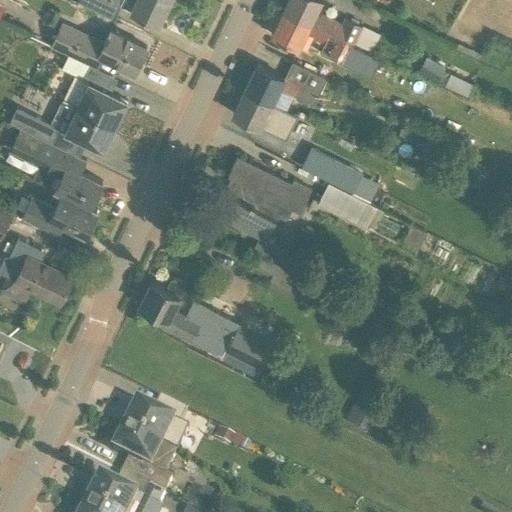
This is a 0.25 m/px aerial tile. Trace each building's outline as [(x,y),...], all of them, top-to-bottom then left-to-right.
[(159,24),(170,0),(169,0),(110,0),(109,0),(80,0),(79,2),(115,20),(121,6),(159,24)] [(288,0),(283,12),(353,45),(363,25),(347,18),(344,26),(322,15),(321,17),(315,15),(322,0),(288,0)] [(353,45),(283,12),(271,34),(299,48),(307,31),(313,33),(311,36),(325,43),(325,42),(333,46),(329,56),(344,63),(353,45)] [(63,23),(52,46),(97,68),(102,57),(135,73),(147,47),(111,30),(105,43),(63,23)] [(245,89),(273,102),(280,88),(314,105),(327,78),(292,61),(284,77),(257,64),(245,89)] [(445,68),(434,62),(426,77),(436,83),(437,82),(444,71),(445,68)] [(78,106),(116,125),(127,100),(106,90),(113,76),(90,65),(83,79),(90,83),(78,106)] [(449,71),(443,84),(466,94),(472,81),(449,71)] [(278,136),(287,139),(299,114),(273,102),(245,89),(233,113),(278,136)] [(116,125),(78,106),(66,131),(17,107),(9,122),(20,127),(75,154),(82,139),(104,149),(116,125)] [(13,141),(20,127),(9,122),(7,121),(0,135),(13,141)] [(9,149),(40,165),(34,178),(62,192),(91,206),(103,181),(81,170),(87,159),(75,154),(20,127),(13,141),(9,149)] [(402,128),(399,139),(407,141),(410,131),(402,128)] [(311,149),(303,165),(302,166),(354,193),(364,173),(312,147),(311,149)] [(221,216),(266,239),(277,217),(274,215),(281,201),(300,211),(311,190),(293,181),(292,184),(237,156),(228,173),(240,179),(221,216)] [(375,207),(328,183),(320,199),(367,223),(375,207)] [(98,209),(91,206),(62,192),(55,206),(33,195),(22,217),(59,235),(64,224),(86,234),(98,209)] [(0,235),(10,216),(0,210),(0,235)] [(26,301),(33,288),(62,302),(74,277),(36,259),(41,248),(33,244),(16,278),(9,275),(2,290),(26,301)] [(170,281),(170,283),(166,289),(152,281),(140,304),(167,319),(163,327),(191,341),(219,356),(235,325),(205,310),(202,316),(190,309),(186,316),(175,310),(175,309),(174,309),(184,290),(184,288),(185,287),(185,286),(185,285),(184,284),(184,283),(183,282),(182,281),(181,280),(180,279),(179,279),(176,278),(176,279),(173,279),(172,280),(171,281),(170,281)] [(268,343),(239,328),(227,351),(256,366),(268,343)] [(165,349),(153,374),(173,384),(166,399),(188,410),(199,415),(206,401),(207,401),(219,376),(165,349)] [(138,401),(126,425),(163,444),(175,420),(182,423),(188,410),(166,399),(161,396),(155,409),(138,401)] [(177,451),(163,444),(126,425),(114,450),(130,458),(124,471),(151,485),(166,492),(173,478),(166,474),(177,451)] [(236,436),(219,428),(214,438),(231,446),(236,436)] [(251,443),(245,439),(240,448),(247,451),(251,443)] [(238,468),(231,464),(228,472),(234,475),(238,468)] [(151,485),(124,471),(117,484),(101,475),(89,500),(113,511),(145,511),(151,501),(159,505),(166,492),(151,485)] [(213,495),(194,486),(186,502),(205,511),(213,495)] [(113,511),(89,500),(82,511),(113,511)]
